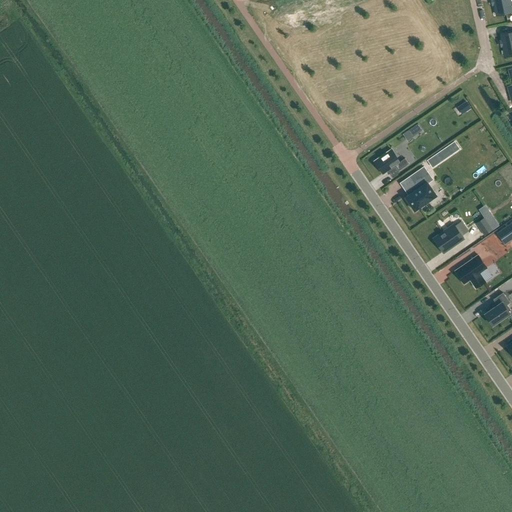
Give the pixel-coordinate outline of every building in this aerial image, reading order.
[(496,13),(497,15),(511,12),(511,11),(510,4),(511,3),(510,0),(493,0),(495,8),(494,9),(495,13),(496,13)] [(511,32),(501,35),(504,49),(503,51),(504,54),(505,55),(505,57),(511,55),(511,32)] [(470,101),(460,105),(463,112),(473,108),(470,101)] [(410,140),(426,128),(421,122),(405,133),(410,140)] [(459,150),(454,142),(448,147),(453,154),(459,150)] [(391,150),(374,161),(383,174),(395,166),(399,171),(409,164),(405,158),(400,162),(391,150)] [(427,161),(432,169),(443,161),(437,154),(427,161)] [(433,180),(424,167),(410,177),(414,183),(405,190),(409,195),(405,197),(415,211),(436,196),(428,183),(433,180)] [(485,218),(476,224),(481,230),(489,225),(485,218)] [(511,222),(497,233),(505,245),(511,239),(511,222)] [(456,224),(434,239),(443,252),(465,237),(456,224)] [(477,253),(454,269),(463,282),(469,278),(474,287),(484,280),(479,272),(486,266),(477,253)] [(497,305),(485,314),(493,325),(511,312),(507,305),(510,303),(503,293),(493,300),(497,305)]
